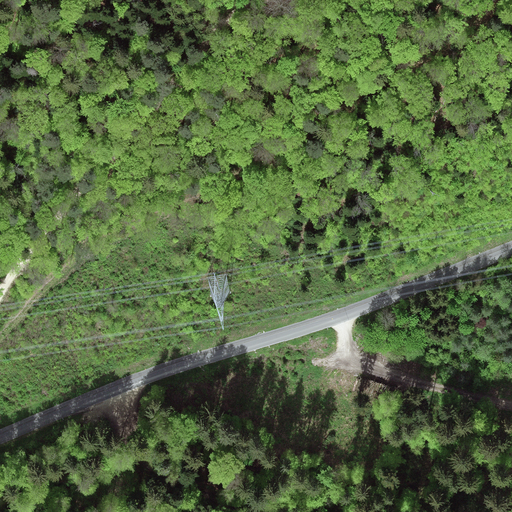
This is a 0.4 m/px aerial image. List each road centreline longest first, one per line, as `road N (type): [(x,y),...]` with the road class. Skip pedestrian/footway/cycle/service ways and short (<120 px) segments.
road 1 (track): [(0,338),(58,272),(97,245),(324,118),(493,0)]
road 2 (tertiary): [(0,437),(511,248)]
road 3 (track): [(9,278),(253,0)]
road 4 (track): [(511,406),(353,357),(342,315)]
road 5 (track): [(107,398),(123,433),(236,511)]
